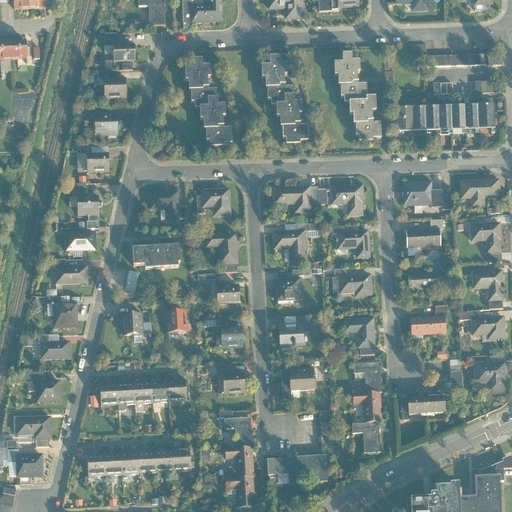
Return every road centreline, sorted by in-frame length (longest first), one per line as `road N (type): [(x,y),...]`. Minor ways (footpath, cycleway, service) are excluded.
road 1 (residential): [(130,174),(52,509)]
road 2 (residential): [(251,170),(266,443)]
road 3 (residential): [(249,40),(161,45),(130,174)]
road 4 (residential): [(382,166),(393,383)]
road 5 (tertiary): [(338,511),(393,474),(511,421)]
road 6 (residential): [(511,33),(378,36)]
road 7 (residential): [(251,170),(382,166)]
road 8 (residential): [(382,166),(511,161)]
road 9 (residential): [(378,36),(249,40)]
road 10 (residential): [(130,174),(251,170)]
